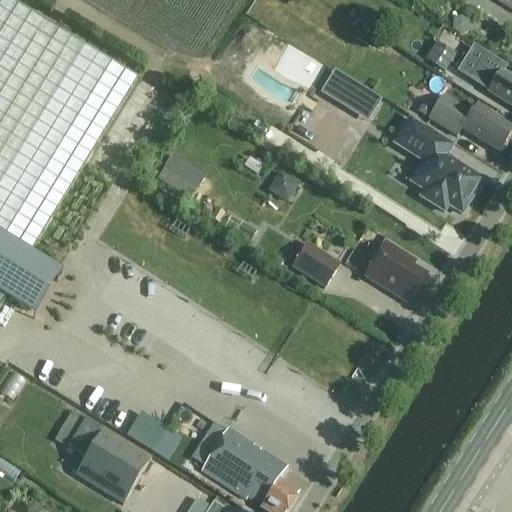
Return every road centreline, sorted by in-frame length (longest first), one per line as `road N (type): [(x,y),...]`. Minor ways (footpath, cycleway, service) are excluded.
road 1 (unclassified): [(303,511),(511,181)]
road 2 (primary): [(440,511),(511,398)]
